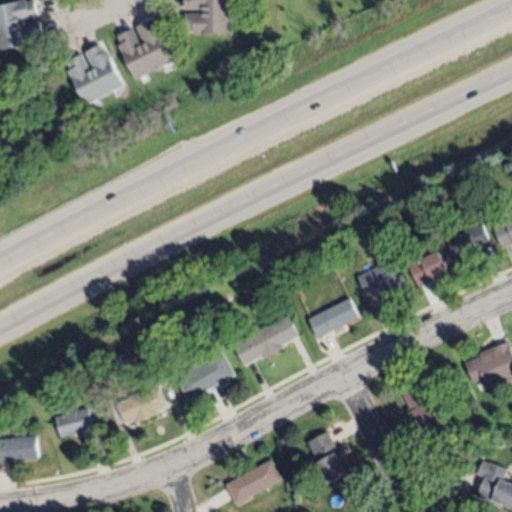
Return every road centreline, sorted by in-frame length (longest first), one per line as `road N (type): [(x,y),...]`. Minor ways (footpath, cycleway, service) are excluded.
road 1 (motorway): [(511,4),(0,258)]
road 2 (motorway): [(0,323),(511,70)]
road 3 (residential): [(0,505),(69,500),(166,469),(511,292)]
road 4 (residential): [(432,511),(389,460),(350,374)]
